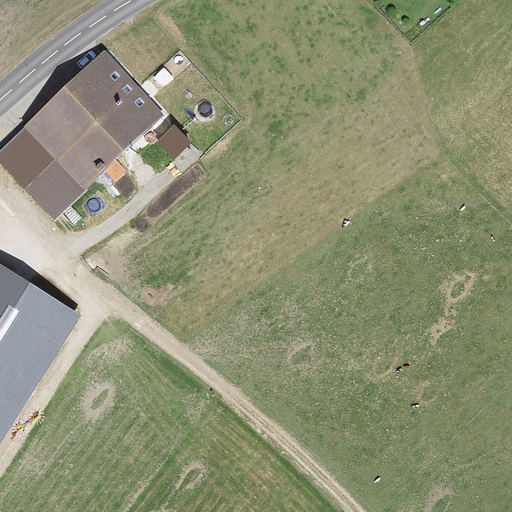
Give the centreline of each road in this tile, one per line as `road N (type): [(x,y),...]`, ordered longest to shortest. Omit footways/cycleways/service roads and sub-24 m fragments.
road 1 (track): [(0,190),(107,295),(0,466)]
road 2 (track): [(107,295),(258,417),(350,511)]
road 3 (tertiary): [(131,0),(0,99)]
